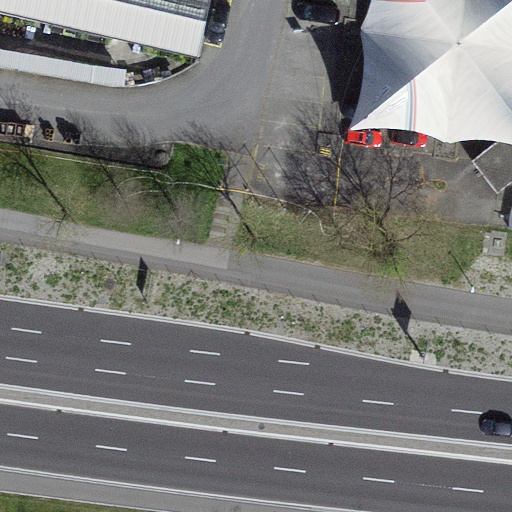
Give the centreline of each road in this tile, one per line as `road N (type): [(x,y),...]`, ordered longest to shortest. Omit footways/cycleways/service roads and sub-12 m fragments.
road 1 (primary): [(0,428),(511,484)]
road 2 (primary): [(511,413),(71,363)]
